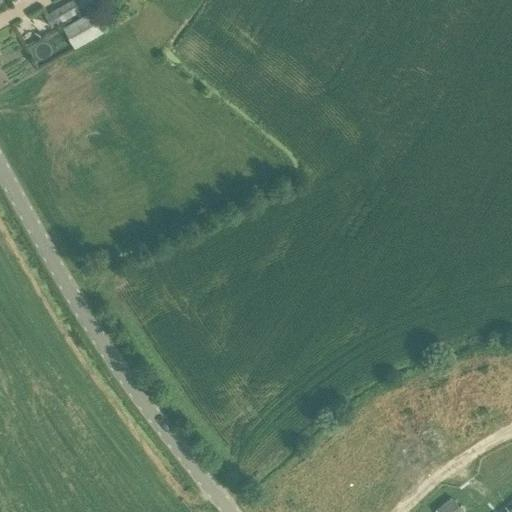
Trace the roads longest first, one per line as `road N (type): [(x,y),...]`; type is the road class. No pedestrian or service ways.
road 1 (unclassified): [(235,511),(144,401),(0,162)]
road 2 (track): [(402,511),(474,450),(511,429)]
